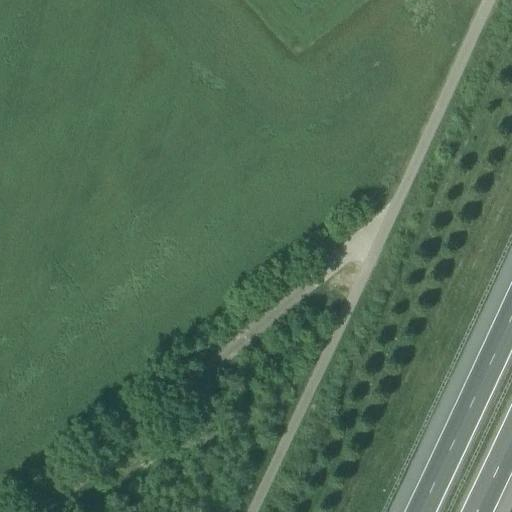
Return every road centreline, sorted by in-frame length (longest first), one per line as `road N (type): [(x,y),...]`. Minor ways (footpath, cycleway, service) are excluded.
road 1 (unclassified): [(39,511),(357,242),(376,249)]
road 2 (unclassified): [(376,249),(247,511)]
road 3 (unclassified): [(490,0),(376,249)]
road 4 (motorway): [(511,299),(416,511)]
